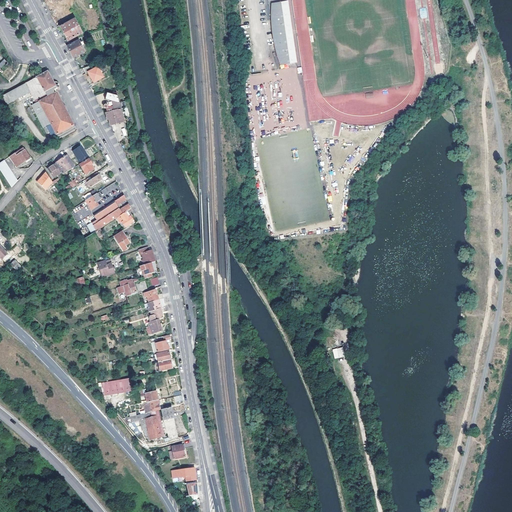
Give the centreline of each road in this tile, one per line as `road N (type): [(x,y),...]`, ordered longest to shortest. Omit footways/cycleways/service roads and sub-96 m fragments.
road 1 (track): [(145,0),(189,180),(284,334),(344,511)]
road 2 (motorway): [(0,316),(125,446),(173,511)]
road 3 (secondary): [(97,125),(170,271)]
road 4 (track): [(380,511),(347,372)]
road 5 (motorway): [(98,511),(0,413)]
road 6 (residential): [(97,125),(39,164),(0,209)]
